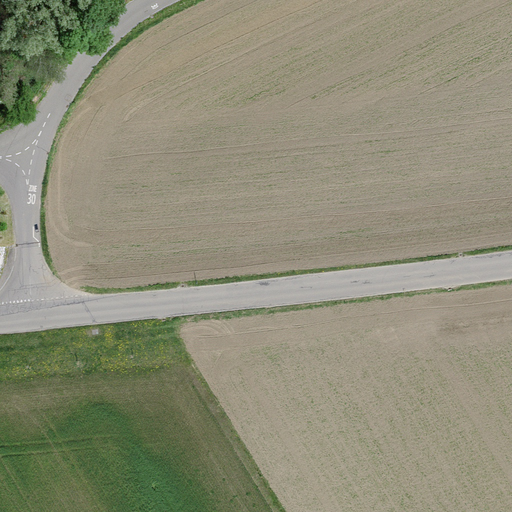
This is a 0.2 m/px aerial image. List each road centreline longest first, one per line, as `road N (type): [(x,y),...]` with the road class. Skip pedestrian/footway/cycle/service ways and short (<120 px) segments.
road 1 (tertiary): [(511,266),(33,316)]
road 2 (residential): [(31,157),(71,75),(115,26),(154,0)]
road 3 (residential): [(33,316),(31,157)]
